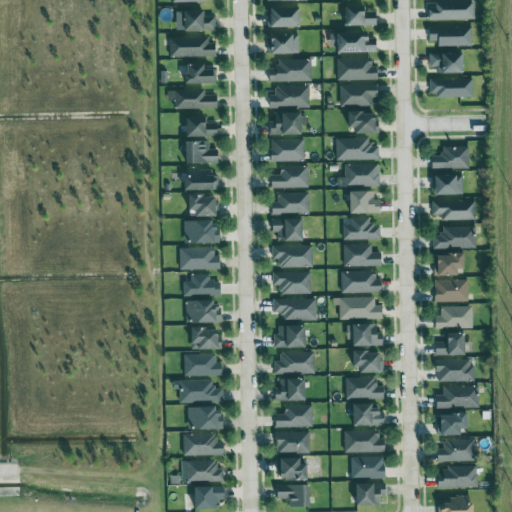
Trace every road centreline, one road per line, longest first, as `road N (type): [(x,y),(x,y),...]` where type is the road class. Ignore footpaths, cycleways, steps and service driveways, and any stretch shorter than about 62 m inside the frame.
road 1 (residential): [(253,511),(240,0)]
road 2 (residential): [(402,0),(413,511)]
